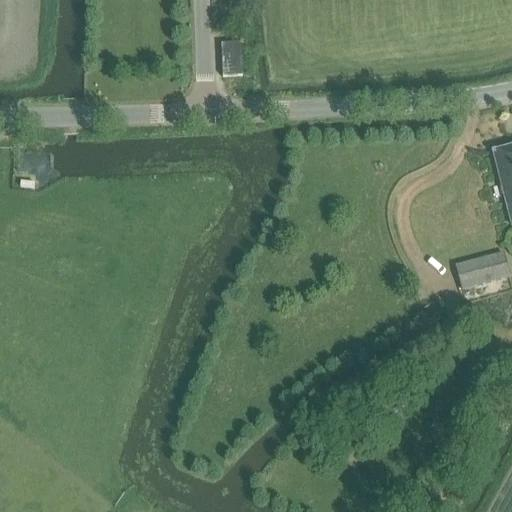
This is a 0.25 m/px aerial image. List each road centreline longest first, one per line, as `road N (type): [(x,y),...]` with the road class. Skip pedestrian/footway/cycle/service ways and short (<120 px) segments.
road 1 (tertiary): [(211,109),(288,117),(511,95)]
road 2 (tertiary): [(211,109),(0,113)]
